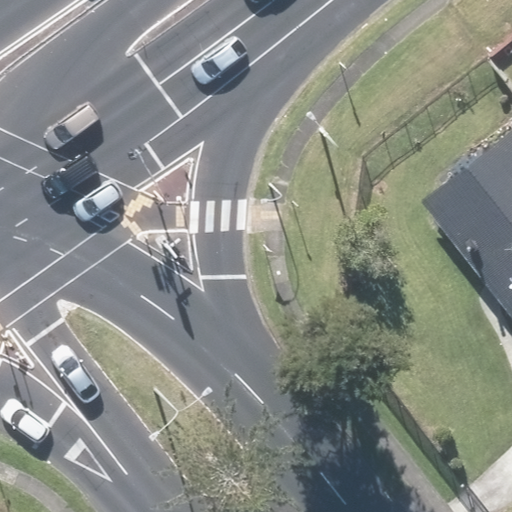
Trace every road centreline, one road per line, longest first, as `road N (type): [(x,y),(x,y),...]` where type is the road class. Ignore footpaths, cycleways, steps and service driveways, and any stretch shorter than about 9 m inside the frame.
road 1 (secondary): [(152,497),(42,337),(21,291),(4,204)]
road 2 (primary): [(263,10),(228,128),(221,227),(244,334)]
road 3 (primary): [(263,10),(4,204)]
road 4 (secondary): [(4,204),(124,249),(244,334)]
road 5 (primary): [(4,204),(22,128),(51,82),(140,0)]
road 6 (secondary): [(244,334),(372,511)]
road 7 (primary): [(152,497),(0,391)]
